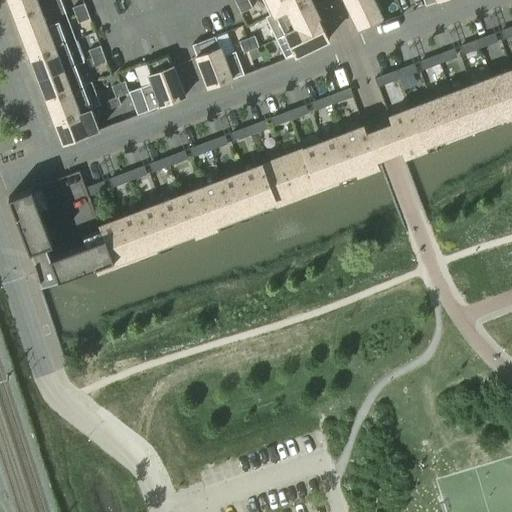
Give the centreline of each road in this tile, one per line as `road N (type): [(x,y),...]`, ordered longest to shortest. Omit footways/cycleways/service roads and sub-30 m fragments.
road 1 (residential): [(489,0),(53,161)]
road 2 (residential): [(148,468),(49,390),(0,242)]
road 3 (residential): [(0,10),(53,161)]
